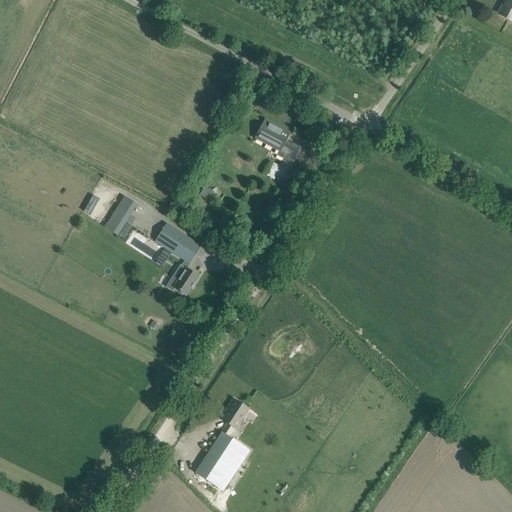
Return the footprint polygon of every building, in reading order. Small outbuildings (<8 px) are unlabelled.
[(511,0),(506,0),(499,14),(511,21),(511,0)] [(275,176),(281,179),(290,184),(307,152),(292,144),(291,148),(284,144),(289,134),(265,121),(255,138),(287,155),(275,176)] [(205,187),(200,194),(211,202),(215,197),(209,193),(211,191),(205,187)] [(124,196),(104,228),(118,236),(118,235),(119,234),(122,229),(126,222),(130,216),(137,204),(124,196)] [(187,270),(191,265),(201,247),(166,225),(156,243),(184,261),(169,284),(175,288),(174,288),(186,296),(199,278),(187,270)] [(222,433),(228,437),(234,428),(235,429),(248,409),(234,400),(228,408),(230,409),(222,421),(228,424),(222,433)] [(249,451),(228,437),(222,433),(195,473),(222,491),(249,451)]
